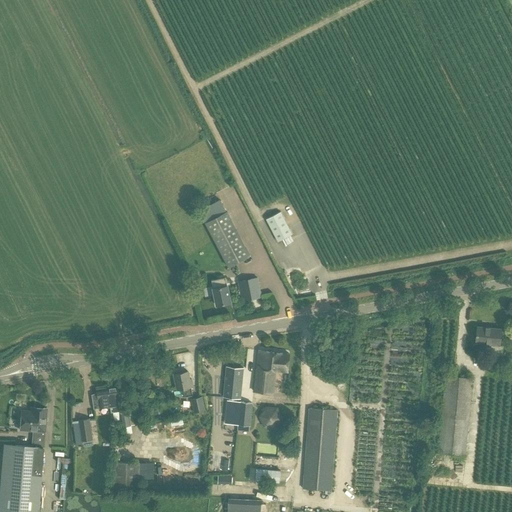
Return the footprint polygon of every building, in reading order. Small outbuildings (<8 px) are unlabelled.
[(227,212),(206,223),(222,254),(229,266),(229,267),(250,256),(227,212)] [(277,242),(292,234),(281,212),(266,220),(277,242)] [(231,303),(227,286),(226,278),(211,281),(217,306),(231,303)] [(243,301),(261,297),(257,278),(239,282),(243,301)] [(501,344),(502,328),(478,325),(477,341),(492,343),(492,351),(503,352),(504,344),(501,344)] [(273,393),(274,383),(275,370),(288,371),(290,353),(258,350),(254,391),(273,393)] [(240,399),(243,368),(227,366),(223,397),(240,399)] [(192,379),(189,380),(188,371),(174,374),(178,390),(183,389),(185,397),(193,396),(191,387),(193,387),(192,379)] [(466,454),(473,377),(446,375),(439,452),(466,454)] [(122,411),(119,395),(125,394),(123,386),(113,388),(113,387),(107,388),(110,403),(110,405),(111,413),(113,412),(114,421),(121,420),(122,426),(131,425),(129,412),(120,413),(119,411),(122,411)] [(94,408),(110,405),(110,403),(107,388),(97,389),(98,394),(92,395),(94,408)] [(204,414),(203,410),(205,409),(202,397),(192,399),(194,412),(195,411),(196,416),(204,414)] [(250,426),(252,403),(227,400),(225,423),(250,426)] [(283,408),(262,407),(261,427),(282,427),(283,408)] [(309,408),(303,488),(331,491),(337,410),(309,408)] [(43,448),(46,411),(31,410),(30,411),(21,411),(19,430),(33,431),(31,447),(43,448)] [(80,425),(74,426),(76,445),(83,444),(82,440),(92,439),(89,419),(79,421),(80,425)] [(43,448),(31,447),(3,444),(0,477),(40,480),(43,448)] [(139,491),(140,463),(113,462),(112,491),(139,491)] [(98,490),(100,471),(81,469),(79,488),(98,490)] [(0,511),(37,511),(40,480),(0,477),(0,482),(0,511)] [(260,511),(261,500),(229,498),(227,511),(260,511)]
